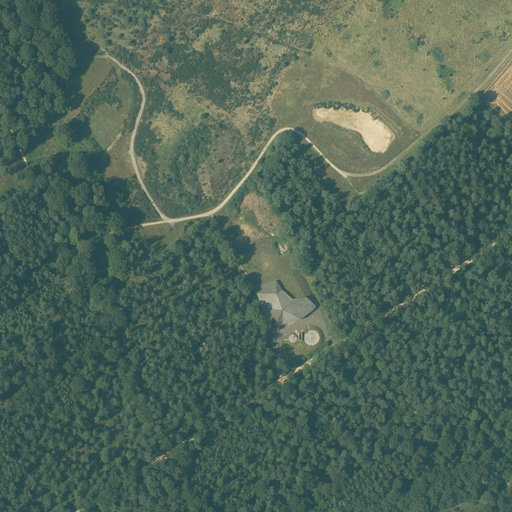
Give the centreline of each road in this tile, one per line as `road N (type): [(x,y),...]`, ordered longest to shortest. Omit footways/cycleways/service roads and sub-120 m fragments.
road 1 (track): [(162,458),(511,235)]
road 2 (track): [(0,109),(161,456)]
road 3 (track): [(0,410),(109,343),(123,370),(251,281)]
road 4 (track): [(511,59),(387,176),(356,189),(346,174)]
